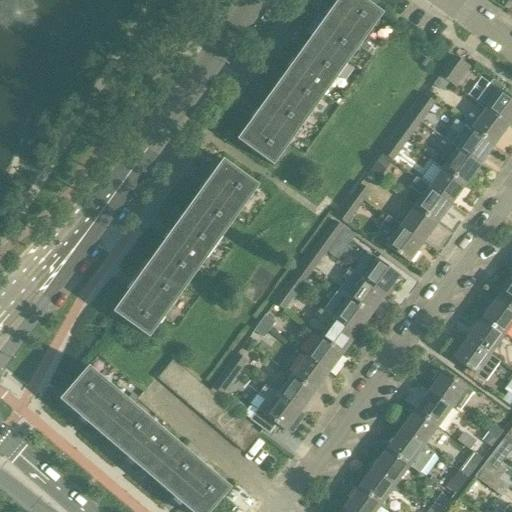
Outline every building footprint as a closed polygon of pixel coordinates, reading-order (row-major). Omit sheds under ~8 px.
[(338,0),(236,141),(272,167),(382,14),(363,0),(338,0)] [(453,57),(439,76),(453,86),(467,67),(453,57)] [(453,86),(439,76),(433,84),(443,91),(448,84),(452,87),(453,86)] [(492,80),(476,103),(485,110),(508,126),(511,129),(511,93),(506,90),(503,95),(500,92),(503,88),(492,80)] [(425,96),(411,115),(420,121),(434,103),(425,96)] [(485,110),(471,129),(494,145),(508,126),(485,110)] [(411,115),(397,134),(406,141),(420,121),(411,115)] [(449,129),(443,138),(479,165),(494,145),(471,129),(464,123),(457,134),(449,129)] [(397,134),(383,153),(392,160),(406,141),(397,134)] [(450,157),(443,167),(465,184),(479,165),(443,138),(437,148),(450,157)] [(392,160),(383,153),(371,170),(380,177),(392,160)] [(112,313),(148,339),(258,187),(222,161),(112,313)] [(443,167),(429,187),(451,203),(465,184),(443,167)] [(422,196),(414,206),(437,223),(451,203),(429,187),(416,178),(409,187),(422,196)] [(360,185),(354,193),(364,200),(369,192),(360,185)] [(364,200),(354,193),(336,217),(346,224),(364,200)] [(414,206),(400,226),(422,242),(437,223),(414,206)] [(422,242),(400,226),(387,217),(381,226),(393,235),(386,245),(408,261),(422,242)] [(334,222),(316,245),(326,252),(343,229),(334,222)] [(316,245),(302,264),(312,271),(326,252),(316,245)] [(349,268),(348,268),(384,294),(398,274),(375,258),(366,251),(352,270),(349,268)] [(293,277),(288,284),(297,291),(302,284),(306,278),(312,271),(302,264),(293,277)] [(348,281),(340,292),(370,313),(384,294),(348,268),(342,277),(348,281)] [(511,282),(509,281),(495,300),(511,311),(511,282)] [(297,291),(288,284),(282,292),(291,299),(297,291)] [(321,307),(321,308),(356,333),(370,313),(340,292),(338,290),(324,309),(321,307)] [(274,303),(284,311),(290,303),(279,296),(274,303)] [(511,311),(495,300),(481,319),(504,335),(511,323),(511,311)] [(326,326),(319,336),(342,352),(356,333),(321,308),(314,317),(326,326)] [(265,315),(260,323),(269,330),(275,323),(265,315)] [(481,319),(467,338),(489,354),(504,335),(481,319)] [(269,330),(260,323),(254,331),(263,338),(269,330)] [(319,336),(305,356),(328,372),(342,352),(319,336)] [(489,354),(467,338),(453,357),(466,367),(462,373),(482,386),(499,362),(489,355),(489,354)] [(236,354),(231,361),(243,369),(248,362),(236,354)] [(305,356),(292,375),(314,391),(328,372),(305,356)] [(166,386),(181,368),(173,361),(157,379),(166,386)] [(243,369),(231,361),(212,387),(223,396),(243,369)] [(210,511),(231,488),(132,404),(88,366),(59,400),(189,511),(210,511)] [(181,368),(166,386),(174,393),(189,375),(181,368)] [(443,371),(429,390),(458,412),(472,392),(443,371)] [(198,383),(189,375),(174,393),(183,401),(198,383)] [(292,375),(278,394),(300,410),(314,391),(292,375)] [(198,383),(183,401),(192,408),(207,390),(198,383)] [(300,410),(278,394),(264,384),(257,394),(264,399),(249,419),(269,433),(276,423),(285,430),(286,429),(291,432),(299,422),(294,419),(300,410)] [(216,398),(207,390),(192,408),(200,416),(216,398)] [(429,390),(415,410),(437,426),(444,431),(458,412),(429,390)] [(225,406),(216,398),(200,416),(209,424),(225,406)] [(234,399),(227,407),(234,414),(235,414),(242,406),(234,399)] [(227,407),(225,406),(209,424),(218,431),(234,414),(227,407)] [(415,410),(401,429),(423,445),(437,426),(415,410)] [(235,414),(234,414),(218,431),(227,439),(242,421),(235,414)] [(250,428),(242,421),(227,439),(235,445),(250,428)] [(493,425),(487,433),(496,440),(502,432),(493,425)] [(259,435),(250,428),(235,445),(243,452),(259,435)] [(420,473),(434,454),(422,446),(423,445),(401,429),(387,448),(409,465),(420,473)] [(496,440),(487,433),(481,441),(491,448),(496,440)] [(395,484),(409,465),(387,448),(372,468),(395,484)] [(472,452),(458,471),(468,478),(482,459),(472,452)] [(490,458),(484,466),(500,478),(506,470),(490,458)] [(500,478),(484,466),(475,478),(501,497),(509,487),(499,479),(500,478)] [(381,503),(395,484),(372,468),(358,487),(381,503)] [(468,478),(458,471),(445,488),(455,495),(468,478)] [(374,511),(381,503),(358,487),(344,507),(351,511),(374,511)] [(440,494),(429,509),(433,511),(441,511),(450,501),(440,494)] [(511,511),(511,504),(509,502),(502,511),(511,511)]
